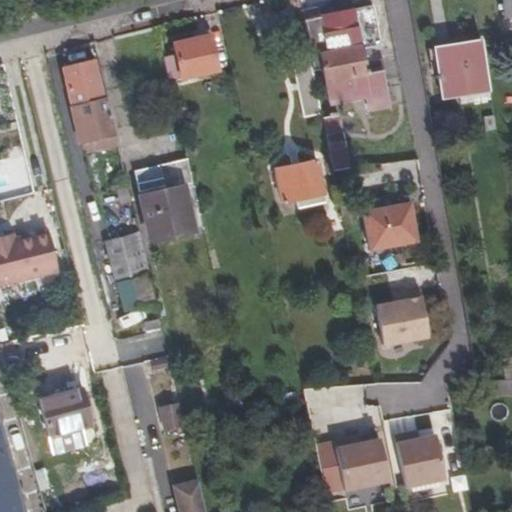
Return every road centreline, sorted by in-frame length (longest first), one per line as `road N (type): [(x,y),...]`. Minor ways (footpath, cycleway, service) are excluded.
road 1 (residential): [(166,0),(0,41)]
road 2 (unknown): [(138,500),(103,344)]
